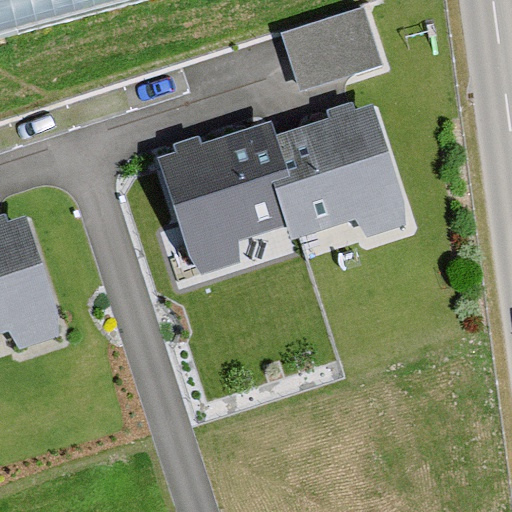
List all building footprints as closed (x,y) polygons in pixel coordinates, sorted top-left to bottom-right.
[(0,0),(0,22),(94,0),(0,0)] [(389,71),(370,14),(286,41),(305,98),(389,71)] [(378,113),(277,146),(307,236),(310,245),(368,226),(373,242),(416,227),(378,113)] [(277,146),(273,133),(164,168),(203,286),(252,270),(247,255),(307,236),(277,146)] [(30,226),(0,235),(0,346),(20,340),(25,355),(68,341),(30,226)]
